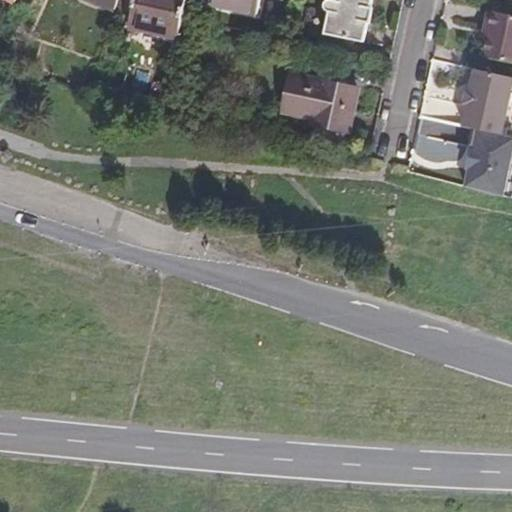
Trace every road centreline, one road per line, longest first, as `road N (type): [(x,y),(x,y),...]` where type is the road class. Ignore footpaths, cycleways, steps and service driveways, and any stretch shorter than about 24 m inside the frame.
road 1 (primary): [(511,369),(0,207)]
road 2 (primary): [(511,472),(0,436)]
road 3 (residential): [(381,163),(418,0)]
